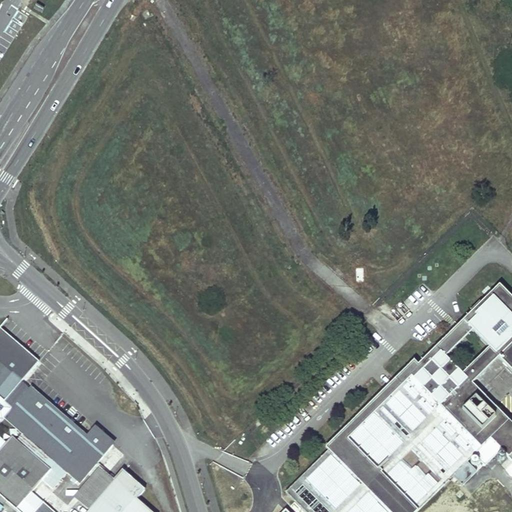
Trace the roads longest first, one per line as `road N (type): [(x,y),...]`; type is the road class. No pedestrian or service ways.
road 1 (secondary): [(15,265),(114,352),(156,405),(196,511)]
road 2 (unknown): [(0,308),(88,384),(155,478)]
road 3 (primary): [(0,188),(114,0)]
road 4 (primary): [(83,0),(12,114)]
